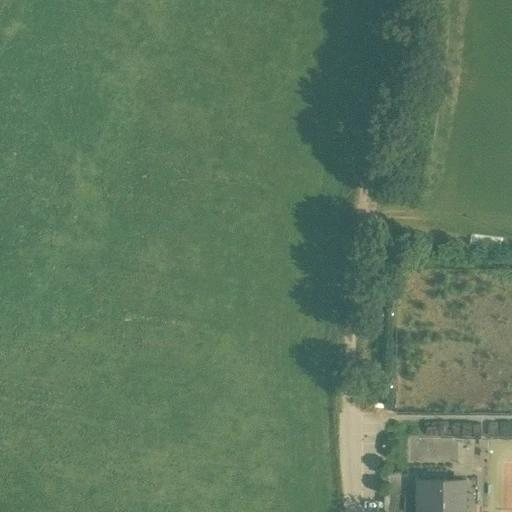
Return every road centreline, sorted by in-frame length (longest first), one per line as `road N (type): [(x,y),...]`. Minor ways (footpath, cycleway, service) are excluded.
road 1 (track): [(341,312),(388,0)]
road 2 (unclassified): [(350,511),(341,312)]
